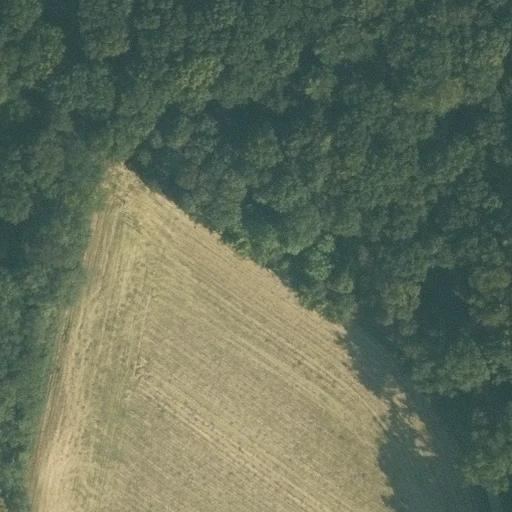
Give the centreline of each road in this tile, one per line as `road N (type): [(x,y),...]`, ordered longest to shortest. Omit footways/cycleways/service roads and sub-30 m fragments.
road 1 (track): [(197,0),(337,194),(499,511)]
road 2 (unknown): [(511,367),(419,201),(352,108),(305,0)]
road 3 (track): [(35,0),(0,143)]
